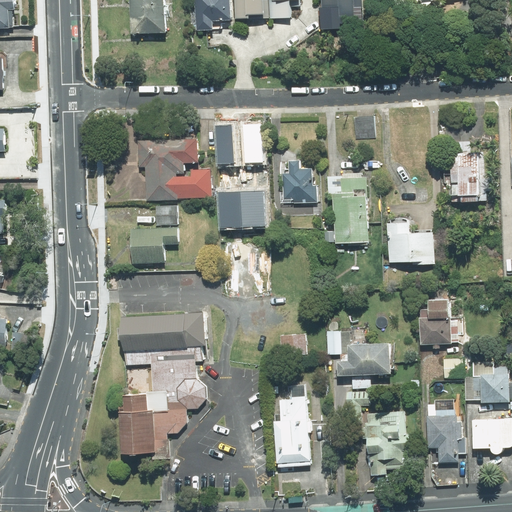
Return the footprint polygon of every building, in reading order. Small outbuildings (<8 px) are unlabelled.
[(19,10),(18,0),(0,0),(0,30),(14,30),(13,10),(19,10)] [(168,0),(133,0),(133,35),(170,33),(168,0)] [(235,0),(198,0),(198,31),(216,31),(216,21),(236,21),(235,0)] [(238,0),(238,20),(254,20),(254,15),(266,16),(266,18),(296,19),(296,1),(302,1),(302,0),(238,0)] [(324,0),(325,30),(370,29),(369,0),(324,0)] [(237,119),(224,120),(225,138),(237,138),(237,119)] [(0,151),(8,151),(8,129),(0,129),(0,151)] [(202,139),(174,138),(174,144),(141,144),(140,167),(148,167),(147,199),(213,200),(214,168),(192,168),(192,175),(186,175),(186,161),(201,161),(202,139)] [(268,146),(257,145),(257,142),(243,141),(243,147),(224,147),(223,176),(243,176),(242,187),(266,187),(268,146)] [(451,200),(454,200),(490,201),(491,180),(487,180),(488,149),(472,149),(472,141),(453,141),(451,200)] [(304,158),(292,159),(293,172),(285,172),(286,203),(320,203),(320,185),(314,185),(314,167),(304,167),(304,158)] [(372,176),(329,176),(329,194),(336,194),(335,231),(328,231),(328,241),(371,241),(372,176)] [(10,218),(9,200),(0,200),(0,233),(4,233),(3,218),(10,218)] [(180,206),(156,206),(156,226),(179,226),(180,206)] [(413,221),(390,221),(390,263),(438,263),(438,230),(413,229),(413,221)] [(181,227),(134,227),(135,264),(167,264),(166,244),(181,243),(181,227)] [(423,343),(454,342),(461,343),(461,341),(462,324),(461,323),(461,319),(452,319),(453,294),(443,293),(442,299),(433,299),(432,308),(423,308),(423,317),(422,317),(423,343)] [(174,458),(173,439),(171,439),(170,434),(181,434),(191,422),(190,409),(201,408),(210,399),(209,387),(200,378),(199,361),(206,360),(205,344),(211,344),(209,310),(125,315),(128,366),(154,365),(156,392),(127,394),(128,410),(123,411),(125,453),(161,451),(161,459),(174,458)] [(0,348),(9,349),(11,319),(0,318),(0,348)] [(339,324),(329,324),(329,355),(341,355),(342,373),(396,372),(396,342),(353,342),(353,331),(339,331),(339,324)] [(31,333),(15,333),(14,352),(30,352),(31,333)] [(308,333),(280,334),(281,357),(309,355),(308,333)] [(446,377),(465,378),(466,360),(446,359),(445,367),(447,367),(446,377)] [(484,377),(483,401),(511,401),(511,373),(509,373),(510,365),(498,365),(498,361),(475,360),(474,376),(484,377)] [(372,377),(354,376),(353,388),(372,389),(372,377)] [(484,377),(474,376),(467,376),(466,400),(483,401),(484,377)] [(272,468),(317,467),(316,393),(271,394),(272,468)] [(439,403),(430,403),(429,446),(440,447),(440,462),(461,463),(461,453),(468,453),(468,435),(463,435),(464,415),(458,415),(459,409),(438,409),(439,403)] [(407,409),(369,411),(373,474),(382,474),(381,459),(405,458),(404,440),(415,439),(415,432),(409,432),(407,409)] [(511,417),(477,418),(478,452),(511,450),(511,417)]
